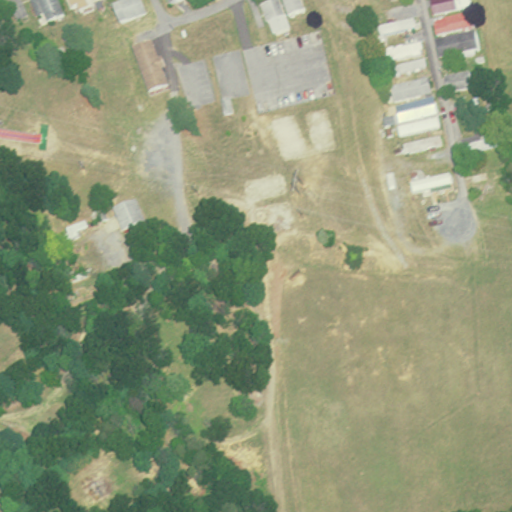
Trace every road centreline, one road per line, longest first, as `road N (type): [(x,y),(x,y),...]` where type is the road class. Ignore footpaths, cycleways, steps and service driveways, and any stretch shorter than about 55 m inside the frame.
road 1 (residential): [(160,0),(170,24),(198,241)]
road 2 (residential): [(471,201),(428,0)]
